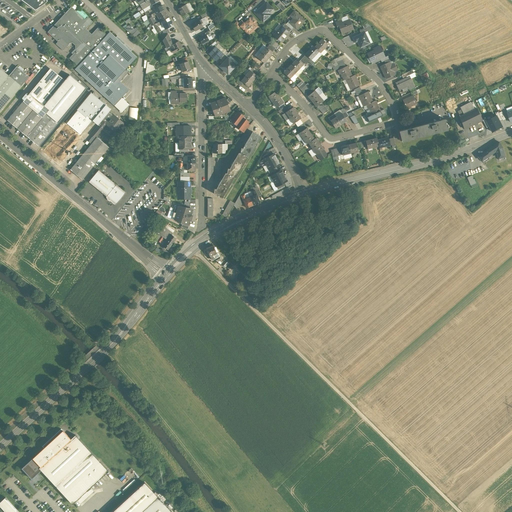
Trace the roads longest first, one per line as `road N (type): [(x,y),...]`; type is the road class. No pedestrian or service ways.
road 1 (track): [(0,260),(111,356),(236,511)]
road 2 (track): [(242,298),(459,511)]
road 3 (secondary): [(164,276),(104,350),(0,447)]
road 4 (secondary): [(511,132),(302,194)]
road 5 (unclassified): [(164,276),(0,136)]
road 6 (residential): [(271,72),(289,46),(322,29),(383,86),(393,123)]
road 7 (secondary): [(302,194),(222,227),(164,276)]
road 8 (residential): [(201,62),(201,222)]
road 9 (residential): [(271,72),(330,139),(393,123)]
